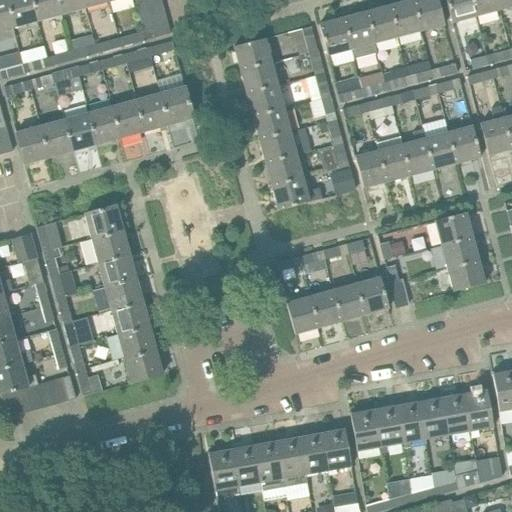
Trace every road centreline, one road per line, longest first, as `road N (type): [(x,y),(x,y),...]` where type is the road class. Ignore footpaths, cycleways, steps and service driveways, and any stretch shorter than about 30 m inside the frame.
road 1 (residential): [(274,388),(511,322)]
road 2 (residential): [(0,465),(205,407)]
road 3 (residential): [(205,407),(190,351),(256,334),(274,388)]
